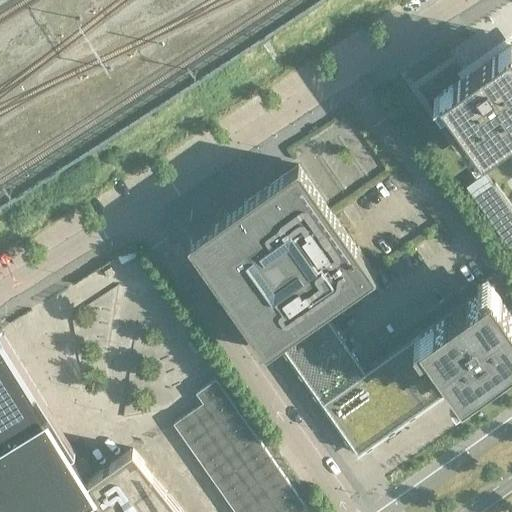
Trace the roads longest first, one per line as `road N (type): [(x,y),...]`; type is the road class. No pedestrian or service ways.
road 1 (residential): [(459,0),(135,211)]
road 2 (residential): [(347,511),(135,211)]
road 3 (residential): [(135,211),(0,293)]
